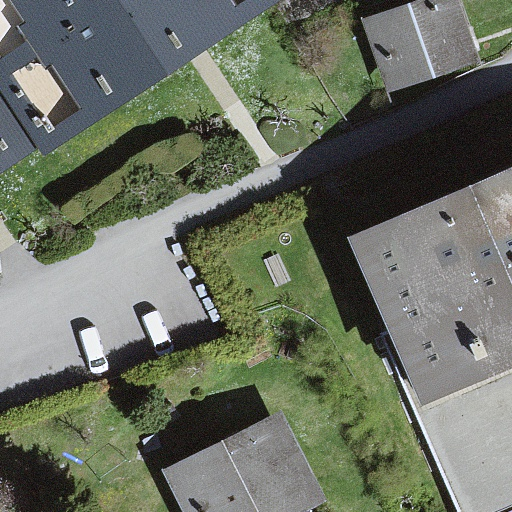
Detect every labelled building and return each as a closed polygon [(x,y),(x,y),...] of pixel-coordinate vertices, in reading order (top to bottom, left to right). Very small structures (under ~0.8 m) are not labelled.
[(0,0),(0,86),(29,129),(40,146),(257,0),(0,0)] [(455,0),(413,0),(365,16),(387,84),(473,55),(455,0)] [(0,86),(0,147),(29,129),(0,86)] [(511,155),(348,225),(413,379),(511,336),(511,155)] [(276,413),(171,464),(194,511),(267,511),(314,489),(276,413)]
